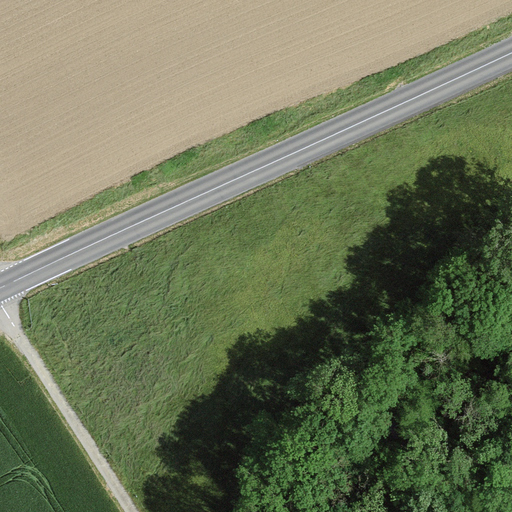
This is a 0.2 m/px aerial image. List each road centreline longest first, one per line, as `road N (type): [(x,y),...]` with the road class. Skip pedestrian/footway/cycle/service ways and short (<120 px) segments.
road 1 (secondary): [(0,286),(511,53)]
road 2 (track): [(122,511),(0,320)]
